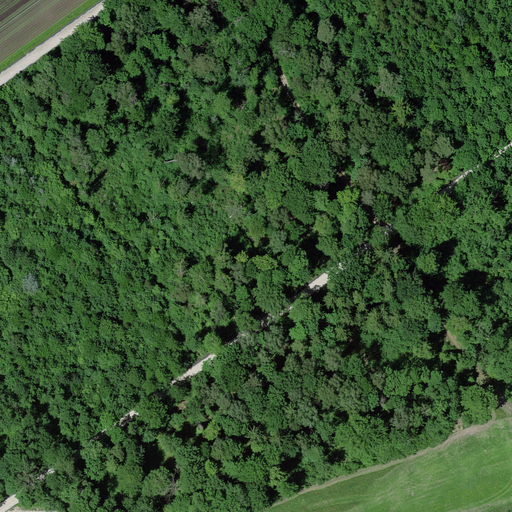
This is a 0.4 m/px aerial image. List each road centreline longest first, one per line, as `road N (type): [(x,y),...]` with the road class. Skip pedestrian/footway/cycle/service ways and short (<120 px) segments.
road 1 (track): [(0,508),(511,150)]
road 2 (track): [(245,0),(511,383)]
road 3 (track): [(114,0),(0,83)]
